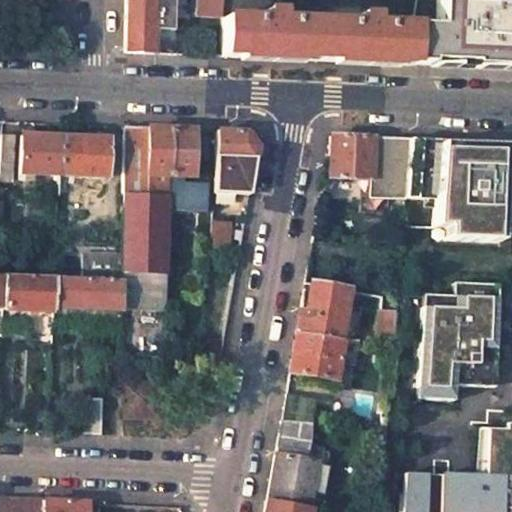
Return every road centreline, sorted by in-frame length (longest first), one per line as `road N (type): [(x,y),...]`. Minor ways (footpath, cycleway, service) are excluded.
road 1 (residential): [(232,475),(296,94)]
road 2 (residential): [(0,464),(232,475)]
road 3 (residential): [(296,94),(511,105)]
road 4 (residential): [(93,85),(296,94)]
